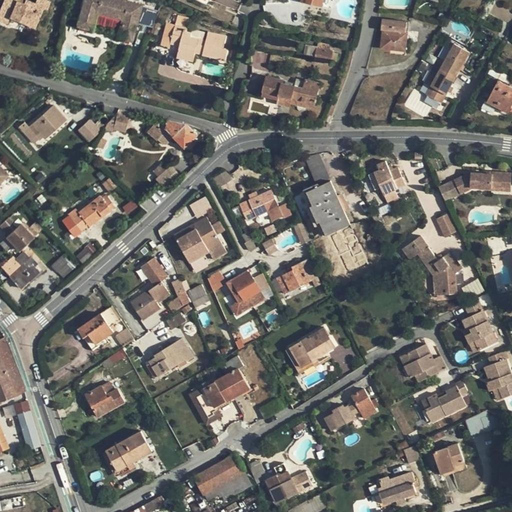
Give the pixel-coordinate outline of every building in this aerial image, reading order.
[(5,0),(0,13),(0,21),(8,25),(11,19),(37,30),(46,10),(49,12),(52,4),(42,0),(38,0),(36,6),(23,0),(5,0)] [(86,0),(80,28),(93,31),(98,15),(124,22),(119,39),(133,42),(139,21),(142,22),(144,13),(140,12),(142,7),(118,1),(118,0),(86,0)] [(295,0),(295,1),(332,10),(335,0),(332,0),(295,0)] [(385,31),(383,50),(407,52),(409,32),(407,32),(408,23),(384,21),(383,31),(385,31)] [(196,55),(227,62),(229,52),(225,51),(228,38),(210,34),(208,42),(192,38),(193,35),(188,34),(190,29),(176,26),(172,46),(181,48),(179,58),(195,62),(196,55)] [(428,95),(443,104),(471,53),(456,45),(437,79),(433,77),(429,84),(433,86),(428,95)] [(50,62),(56,64),(61,49),(55,47),(50,62)] [(318,50),(317,61),(334,63),(335,52),(318,50)] [(292,104),(315,109),(321,84),(308,81),(306,89),(284,84),(284,81),(269,77),(264,96),(280,100),(279,104),(292,107),(292,104)] [(490,102),(509,113),(511,107),(511,87),(501,82),(495,92),(490,89),(486,97),(491,100),(490,102)] [(24,133),(36,146),(45,138),(47,140),(68,121),(54,106),(24,133)] [(107,126),(105,131),(114,133),(114,131),(126,134),(132,113),(120,110),(119,115),(107,126)] [(77,130),(89,142),(102,131),(90,118),(77,130)] [(95,123),(101,130),(105,127),(98,120),(95,123)] [(150,133),(159,142),(160,141),(164,146),(170,145),(176,138),(187,150),(204,132),(185,125),(171,121),(159,121),(150,133)] [(321,227),(326,238),(352,225),(346,212),(352,210),(345,194),(340,197),(333,183),(323,188),(321,185),(331,181),(320,156),(308,161),(320,185),(305,192),(311,205),(308,207),(318,228),(321,227)] [(371,176),(378,191),(383,189),(390,203),(401,198),(397,191),(408,185),(400,168),(397,169),(394,165),(390,167),(387,162),(379,166),(381,171),(371,176)] [(153,171),(160,178),(168,170),(160,163),(153,171)] [(0,199),(2,197),(0,195),(0,185),(10,175),(0,164),(0,199)] [(160,182),(169,190),(182,179),(174,169),(160,182)] [(218,180),(224,189),(233,183),(228,174),(218,180)] [(441,189),(448,203),(473,191),(473,190),(482,190),(482,192),(511,192),(511,174),(495,174),(495,176),(471,175),(441,189)] [(243,205),(250,221),(270,212),(275,222),(286,217),(287,219),(294,216),(289,204),(281,207),(274,191),(243,205)] [(62,219),(76,238),(83,232),(83,231),(89,226),(90,228),(116,207),(107,196),(103,200),(101,197),(80,213),(76,208),(62,219)] [(196,217),(212,209),(205,196),(189,205),(196,217)] [(439,220),(447,238),(460,232),(451,214),(439,220)] [(177,237),(193,264),(211,253),(216,261),(229,253),(219,235),(222,234),(217,225),(214,227),(209,218),(177,237)] [(4,241),(17,256),(38,236),(25,223),(19,228),(10,219),(2,227),(4,230),(3,231),(6,235),(7,233),(10,236),(4,241)] [(295,227),(304,246),(313,242),(304,223),(295,227)] [(248,245),(251,252),(257,249),(250,237),(245,239),(249,245),(248,245)] [(423,237),(405,250),(413,261),(421,255),(437,277),(438,296),(460,295),(459,286),(467,286),(466,270),(453,253),(441,261),(423,237)] [(264,245),(271,256),(280,251),(276,245),(278,244),(275,239),(264,245)] [(3,268),(23,290),(30,283),(32,285),(46,272),(44,270),(41,273),(37,268),(41,264),(34,257),(32,259),(26,253),(18,260),(15,257),(3,268)] [(54,267),(59,272),(70,262),(65,256),(54,267)] [(384,263),(391,277),(402,272),(395,258),(384,263)] [(133,303),(145,321),(163,310),(160,305),(173,296),(164,282),(170,278),(157,259),(144,268),(157,287),(133,303)] [(279,279),(287,295),(313,282),(304,264),(290,270),(292,273),(279,279)] [(250,271),(227,285),(239,306),(260,294),(256,288),(259,286),(250,271)] [(210,278),(216,292),(227,285),(219,272),(210,278)] [(179,295),(181,301),(183,300),(185,304),(190,301),(181,283),(175,285),(180,294),(179,295)] [(189,292),(198,312),(211,306),(208,297),(209,296),(204,286),(189,292)] [(467,335),(475,353),(500,341),(479,299),(466,306),(471,316),(464,320),(470,334),(467,335)] [(82,330),(96,350),(107,343),(106,340),(117,333),(113,327),(122,321),(114,308),(82,330)] [(172,329),(185,320),(180,313),(167,323),(172,329)] [(287,316),(290,322),(295,319),(291,313),(287,316)] [(288,351),(303,374),(317,366),(318,368),(333,359),(329,352),(338,347),(326,328),(288,351)] [(118,335),(125,347),(135,341),(128,329),(118,335)] [(0,449),(4,448),(0,439),(0,402),(26,392),(5,339),(0,340),(0,449)] [(148,365),(157,380),(179,366),(181,369),(189,365),(188,363),(196,358),(184,339),(156,356),(158,358),(148,365)] [(403,356),(413,377),(417,375),(420,381),(450,368),(444,355),(438,358),(430,343),(403,356)] [(112,359),(116,364),(129,355),(125,350),(112,359)] [(489,384),(493,392),(496,391),(500,402),(511,396),(511,371),(507,359),(509,358),(506,351),(489,359),(492,365),(486,368),(492,383),(489,384)] [(204,390),(217,412),(237,401),(238,404),(246,399),(243,394),(252,389),(242,371),(248,368),(241,357),(225,367),(230,375),(218,381),(217,379),(205,385),(207,388),(204,390)] [(423,401),(433,422),(468,405),(464,396),(470,393),(464,380),(457,384),(458,386),(439,395),(438,394),(423,401)] [(89,395),(101,418),(127,404),(120,390),(116,392),(111,383),(89,395)] [(328,418),(336,431),(355,421),(353,418),(364,413),(367,419),(379,413),(367,390),(355,397),(359,404),(352,408),(351,406),(348,408),(346,405),(336,410),(337,413),(328,418)] [(16,405),(29,450),(42,447),(29,401),(16,405)] [(261,411),(266,420),(284,410),(279,401),(261,411)] [(466,421),(473,437),(501,425),(500,416),(489,410),(466,421)] [(511,419),(503,420),(504,434),(511,432),(511,419)] [(106,454),(119,478),(139,467),(137,463),(166,446),(154,426),(106,454)] [(435,436),(437,441),(447,437),(445,432),(435,436)] [(432,455),(436,466),(441,464),(446,478),(469,469),(460,444),(432,455)] [(406,451),(410,464),(422,460),(417,445),(406,451)] [(197,476),(211,501),(223,493),(227,501),(254,486),(247,473),(237,455),(197,476)] [(252,465),(260,484),(266,482),(263,476),(268,474),(261,461),(252,465)] [(269,481),(280,504),(315,487),(308,472),(293,479),(286,464),(277,469),(280,475),(269,481)] [(381,490),(386,504),(398,500),(399,504),(408,501),(406,497),(419,493),(417,488),(421,487),(419,481),(418,482),(415,473),(392,480),(391,478),(382,481),(385,489),(381,490)] [(297,509),(298,511),(317,511),(328,506),(322,495),(297,509)] [(151,511),(165,504),(163,502),(166,500),(164,496),(136,511),(151,511)]
